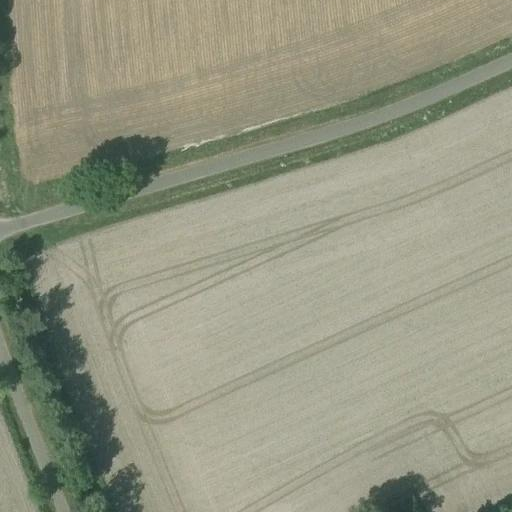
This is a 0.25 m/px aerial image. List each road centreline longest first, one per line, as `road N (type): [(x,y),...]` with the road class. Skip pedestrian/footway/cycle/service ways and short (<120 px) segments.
road 1 (unclassified): [(511,64),(359,127),(0,235)]
road 2 (unclassified): [(0,341),(63,511)]
